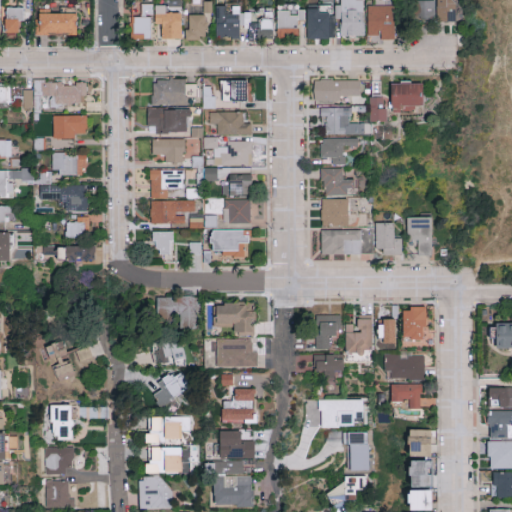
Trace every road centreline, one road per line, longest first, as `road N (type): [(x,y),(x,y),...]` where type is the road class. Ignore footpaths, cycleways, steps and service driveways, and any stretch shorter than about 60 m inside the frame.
road 1 (residential): [(445,56),(0,64)]
road 2 (residential): [(273,456),(290,372),(294,284),(290,59)]
road 3 (residential): [(460,287),(122,283)]
road 4 (residential): [(460,511),(460,287)]
road 5 (residential): [(122,283),(122,62)]
road 6 (residential): [(118,511),(117,392),(98,345)]
